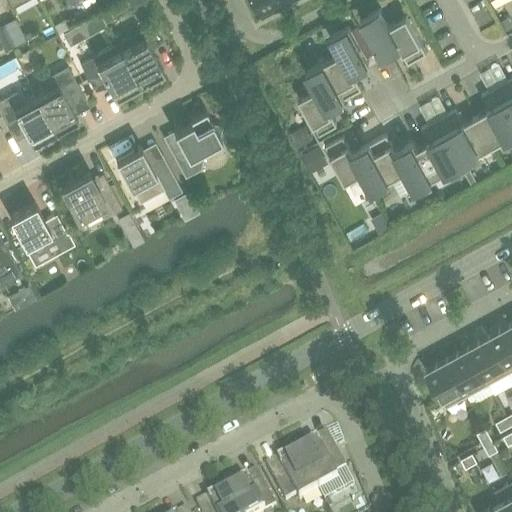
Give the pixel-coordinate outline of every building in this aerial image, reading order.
[(130,0),(119,0),(107,7),(113,18),(134,6),(130,0)] [(257,0),(263,10),(281,0),(257,0)] [(406,15),(389,25),(380,8),(361,18),(369,32),(379,50),(382,54),(399,45),(408,62),(426,52),(406,15)] [(15,16),(4,22),(15,44),(26,39),(15,16)] [(501,20),(507,31),(511,28),(511,21),(509,16),(501,20)] [(62,33),(70,45),(89,35),(82,21),(62,33)] [(0,41),(4,50),(15,44),(4,22),(0,23),(0,41)] [(331,35),(340,52),(323,61),(343,98),(362,88),(352,70),(369,61),(367,56),(351,28),(349,24),(331,35)] [(148,25),(117,42),(140,84),(164,71),(150,47),(157,43),(148,25)] [(351,28),(367,56),(372,53),(363,36),(357,25),(351,28)] [(363,36),(372,53),(379,50),(369,32),(363,36)] [(107,83),(116,98),(140,84),(117,42),(80,62),(93,87),(103,81),(107,83)] [(343,98),(323,61),(306,71),(316,88),(299,97),(319,134),(337,123),(328,106),(343,98)] [(48,88),(36,95),(56,130),(78,118),(70,104),(71,103),(72,97),(71,94),(81,89),(67,64),(43,78),(48,88)] [(511,76),(499,84),(511,108),(511,76)] [(511,133),(511,108),(499,84),(482,93),(489,107),(476,114),(493,144),(511,133)] [(18,116),(33,143),(56,130),(36,95),(26,101),(21,99),(16,90),(0,98),(0,112),(6,123),(18,116)] [(173,129),(182,144),(171,150),(185,176),(200,167),(206,148),(214,150),(218,139),(221,137),(219,134),(221,125),(213,123),(205,108),(189,117),(190,120),(173,129)] [(493,144),(476,114),(463,121),(456,108),(438,117),(462,161),(493,144)] [(462,161),(438,117),(421,127),(429,140),(417,147),(433,177),(462,161)] [(289,132),(296,147),(312,138),(304,124),(289,132)] [(369,142),(390,178),(405,170),(415,187),(433,177),(417,147),(413,140),(396,150),(386,133),(369,142)] [(325,144),(345,181),(362,171),(371,188),(390,178),(369,142),(353,151),(343,134),(325,144)] [(140,143),(115,157),(139,201),(163,188),(168,197),(182,189),(163,155),(150,161),(140,143)] [(302,153),(311,172),(328,161),(318,144),(302,153)] [(468,178),(474,175),(470,168),(465,172),(468,178)] [(89,172),(63,186),(81,219),(99,210),(103,217),(122,207),(109,184),(98,189),(89,172)] [(474,175),(468,178),(472,184),(477,181),(474,175)] [(44,219),(37,206),(35,201),(9,215),(25,243),(27,242),(31,249),(38,251),(43,249),(45,242),(55,236),(56,238),(66,232),(56,212),(44,219)] [(129,211),(118,217),(123,228),(136,223),(129,211)] [(0,283),(20,273),(3,241),(0,242),(0,283)] [(29,284),(17,290),(25,305),(37,298),(29,284)] [(511,324),(510,321),(489,333),(510,371),(511,374),(511,324)] [(489,333),(468,344),(489,382),(510,371),(489,333)] [(468,344),(447,356),(468,394),(489,382),(468,344)] [(425,368),(446,406),(468,394),(447,356),(425,368)] [(507,415),(496,421),(501,430),(511,424),(507,415)] [(486,427),(477,432),(482,440),(483,443),(492,438),(491,436),(486,427)] [(315,441),(298,451),(319,489),(338,479),(335,474),(346,468),(327,432),(313,439),(315,441)] [(498,449),(493,441),(492,438),(483,443),(489,454),(498,449)] [(279,458),(266,465),(286,501),(296,495),(299,500),(319,489),(298,451),(280,460),(279,458)] [(477,461),(473,452),(461,458),(466,467),(477,461)] [(245,479),(228,489),(240,511),(264,511),(276,506),(257,470),(243,477),(245,479)] [(209,496),(196,503),(200,511),(240,511),(228,489),(210,498),(209,496)] [(511,511),(511,494),(499,501),(505,511),(511,511)] [(505,511),(499,501),(479,511),(505,511)]
